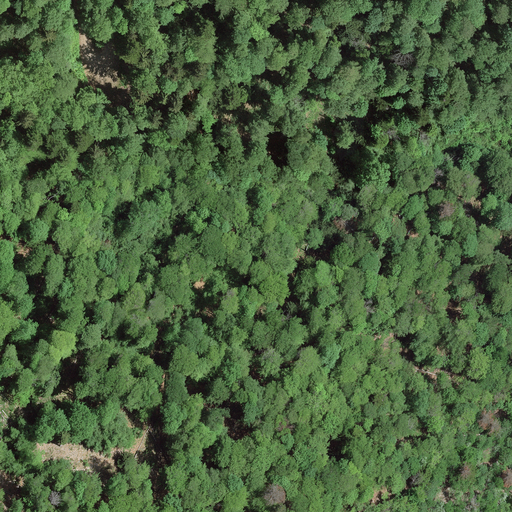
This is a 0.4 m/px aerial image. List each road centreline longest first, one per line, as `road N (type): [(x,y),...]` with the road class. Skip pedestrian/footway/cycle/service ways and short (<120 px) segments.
road 1 (track): [(75,0),(87,44),(103,62),(119,54),(112,0)]
road 2 (track): [(387,0),(327,121)]
road 3 (track): [(327,121),(303,0)]
